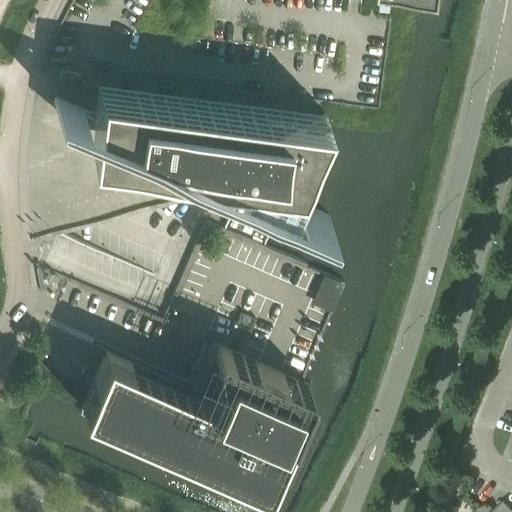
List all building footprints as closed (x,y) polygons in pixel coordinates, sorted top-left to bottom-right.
[(61,70),(60,80),(80,83),(81,73),(61,70)] [(290,198),(327,113),(98,83),(89,152),(239,172),(237,175),(290,198)] [(331,307),(341,283),(325,276),(315,300),(331,307)] [(267,493),(304,405),(302,404),(311,384),(219,344),(218,345),(216,350),(216,355),(216,360),(217,365),(219,369),(216,375),(209,372),(203,385),(211,388),(208,394),(106,350),(79,411),(267,493)] [(511,511),(511,510),(501,499),(492,507),(496,511),(511,511)]
